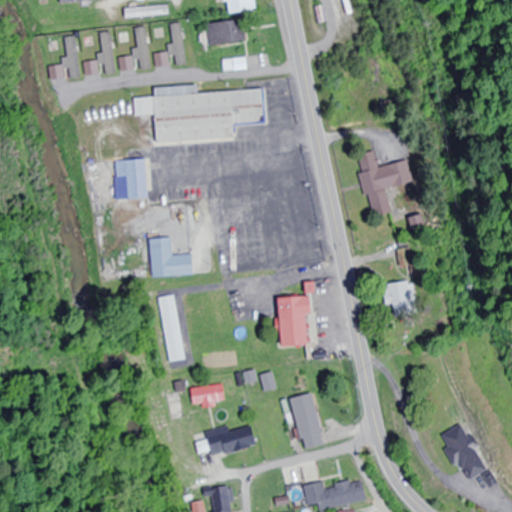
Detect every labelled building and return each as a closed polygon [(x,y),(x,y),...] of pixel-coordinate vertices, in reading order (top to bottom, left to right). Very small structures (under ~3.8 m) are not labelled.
[(227,0),(230,16),(259,11),(256,0),(227,0)] [(245,22),(210,25),(212,46),(247,43),(245,22)] [(248,72),(248,60),(225,60),(225,72),(248,72)] [(266,91),(201,95),(201,88),(158,90),(159,100),(124,102),(124,117),(159,115),(161,144),(238,140),(237,125),(267,124),(266,91)] [(414,182),(410,160),(376,167),(372,152),(354,156),(367,219),(390,214),(384,188),(414,182)] [(119,202),(151,200),(149,160),(117,162),(119,202)] [(153,241),(156,279),(198,276),(197,256),(175,257),(174,240),(153,241)] [(385,308),(417,307),(416,283),(385,283),(385,308)] [(187,361),(177,296),(160,299),(171,364),(187,361)] [(308,316),(314,315),(313,297),(282,300),(285,348),(311,346),(308,316)] [(194,405),(226,405),(226,387),(194,387),(194,405)] [(168,394),(172,420),(184,418),(180,392),(168,394)] [(294,399),(307,450),(327,445),(315,394),(294,399)] [(456,424),(434,437),(461,483),(483,470),(456,424)] [(209,432),(215,458),(260,446),(255,426),(232,432),(231,427),(209,432)] [(326,482),(306,487),(311,508),(319,505),(321,511),(327,511),(369,501),(363,480),(327,489),(326,482)] [(233,511),(232,487),(205,488),(206,497),(215,497),(215,511),(220,511),(219,511),(227,511),(228,511),(233,511)]
